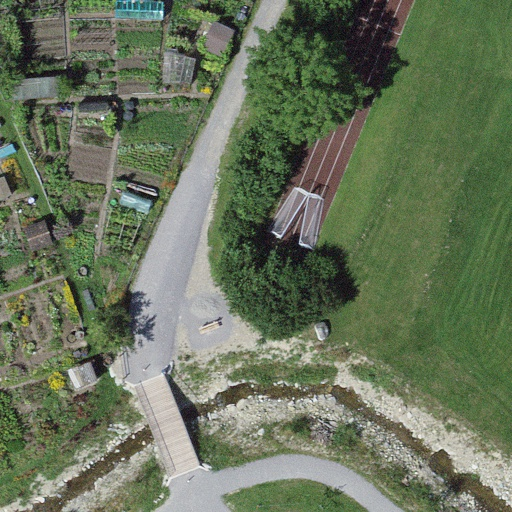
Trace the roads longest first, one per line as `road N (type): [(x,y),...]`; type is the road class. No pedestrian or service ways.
road 1 (track): [(151,379),(147,339),(163,279),(281,0)]
road 2 (track): [(202,493),(295,460),(343,474),(388,511)]
